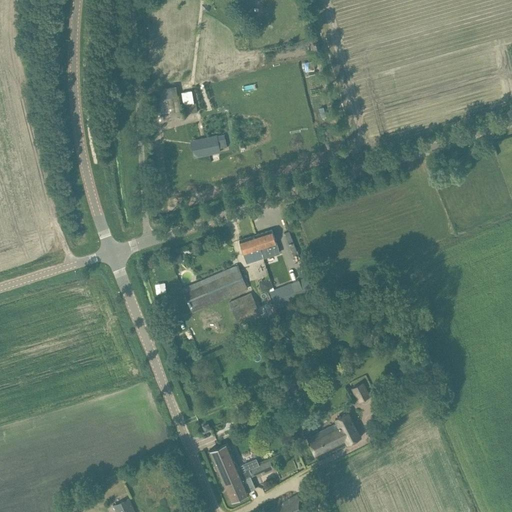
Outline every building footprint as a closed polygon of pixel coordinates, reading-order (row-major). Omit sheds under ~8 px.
[(255,16),(252,0),(241,0),(245,18),(255,16)] [(150,115),(181,110),(179,95),(178,96),(176,87),(157,90),(159,98),(148,99),(150,115)] [(183,105),(185,114),(197,112),(196,103),(194,103),(192,91),(182,92),(184,104),(183,105)] [(221,152),(217,135),(191,140),(194,158),(221,152)] [(272,229),(239,240),(247,263),(263,257),(261,249),(273,245),(275,250),(278,249),(272,229)] [(181,261),(179,253),(172,255),(175,263),(181,261)] [(238,265),(182,288),(192,311),(247,288),(238,265)] [(276,308),(313,294),(307,278),(270,291),(276,308)] [(267,308),(273,305),(268,292),(262,295),(267,308)] [(229,303),(238,325),(239,325),(241,330),(247,328),(245,322),(261,315),(252,294),(229,303)] [(265,380),(276,375),(271,364),(260,369),(265,380)] [(358,402),(369,397),(363,384),(352,389),(358,402)] [(237,407),(253,400),(249,392),(234,398),(237,407)] [(361,436),(356,428),(348,412),(335,419),(337,422),(307,438),(317,459),(361,436)] [(245,423),(254,420),(251,413),(242,417),(245,423)] [(227,442),(209,450),(224,484),(242,477),(243,479),(243,480),(251,476),(253,476),(252,475),(250,469),(259,465),(256,458),(243,464),(246,471),(240,473),(227,442)] [(259,465),(250,469),(252,475),(253,476),(258,474),(263,471),(264,473),(273,469),(270,461),(263,464),(259,465)] [(242,477),(224,484),(231,501),(249,493),(248,492),(256,488),(251,476),(243,480),(243,479),(242,477)] [(307,511),(297,494),(263,511),(307,511)] [(114,505),(116,511),(134,511),(129,498),(120,502),(114,505)]
